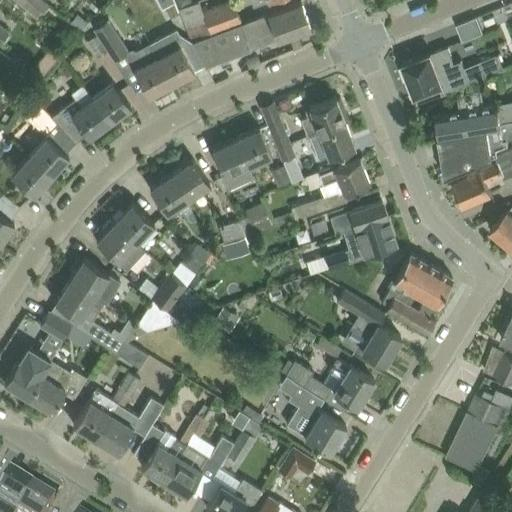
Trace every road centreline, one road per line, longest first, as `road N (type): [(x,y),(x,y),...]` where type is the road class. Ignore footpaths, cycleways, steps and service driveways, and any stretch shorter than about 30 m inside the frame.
road 1 (residential): [(0,313),(53,234),(118,168),(157,141),(361,45)]
road 2 (residential): [(348,511),(490,275)]
road 3 (residential): [(490,275),(428,216),(361,45)]
road 4 (residential): [(147,511),(0,424)]
